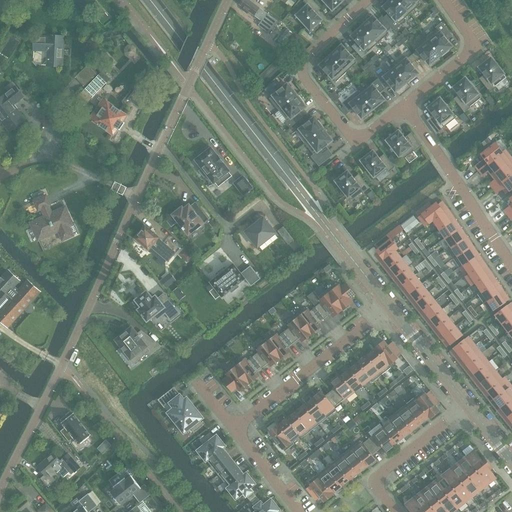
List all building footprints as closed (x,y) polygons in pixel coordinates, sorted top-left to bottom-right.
[(278,22),(259,8),(248,0),(242,0),(239,4),(243,7),(241,10),(246,13),(248,11),(254,15),(261,21),(258,26),(269,34),(278,22)] [(318,15),(314,11),(319,7),(312,0),(304,0),(303,2),(307,6),(297,16),(300,19),(307,27),(307,26),(310,30),(311,30),(318,23),(321,20),(317,16),(318,15)] [(322,0),(329,6),(332,10),(333,9),(333,10),(340,3),(343,0),(322,0)] [(387,4),(384,7),(387,11),(386,11),(388,13),(383,18),(395,31),(401,25),(399,24),(409,14),(396,0),(390,0),(386,4),(387,4)] [(396,0),(409,14),(420,4),(415,0),(396,0)] [(102,24),(109,18),(105,13),(98,19),(102,24)] [(389,34),(382,26),(383,26),(377,20),(376,20),(373,17),(370,20),(369,18),(361,25),(363,26),(362,27),(374,40),(378,44),(389,34)] [(449,42),(446,38),(450,34),(441,23),(435,28),(437,29),(426,37),(441,56),(441,55),(442,57),(449,51),(448,49),(451,47),(448,43),(449,42)] [(374,40),(362,27),(355,33),(352,36),(355,40),(354,41),(360,47),(361,46),(364,49),(374,40)] [(63,66),(64,36),(48,36),(48,37),(35,36),(34,50),(48,51),(47,66),(63,66)] [(441,56),(426,37),(415,47),(418,50),(412,55),(416,60),(421,56),(425,61),(426,61),(429,64),(432,62),(441,56)] [(135,53),(135,49),(132,46),(128,46),(125,49),(125,53),(128,56),(132,56),(135,53)] [(357,63),(350,56),(351,55),(346,49),(345,49),(341,46),(338,49),(330,56),(346,73),(357,63)] [(415,70),(416,69),(411,64),(416,60),(412,55),(407,59),(404,55),(393,64),(407,82),(408,84),(416,78),(414,76),(418,73),(415,70)] [(346,73),(330,56),(323,62),(320,65),(324,69),(323,70),(328,76),(329,75),(336,82),(346,73)] [(506,78),(500,70),(494,62),(491,58),(490,59),(483,65),(479,67),(483,72),(482,73),(486,77),(481,81),(490,92),(496,87),(495,86),(506,78)] [(407,82),(393,64),(392,65),(393,67),(383,75),(387,81),(386,82),(391,88),(392,87),(395,91),(399,89),(407,82)] [(84,86),(97,74),(88,65),(75,77),(84,86)] [(102,72),(76,99),(84,106),(110,79),(102,72)] [(481,98),(475,90),(469,82),(465,78),(465,79),(457,85),(454,88),(458,92),(457,93),(460,98),(455,101),(464,112),(471,108),(470,107),(481,98)] [(371,84),(360,93),(373,109),(381,103),(384,100),(381,96),(382,96),(377,89),(376,90),(371,84)] [(277,93),(269,99),(278,110),(282,107),(298,94),(291,87),(290,88),(287,85),(283,88),(283,87),(276,92),(277,93)] [(0,119),(10,132),(25,120),(13,105),(24,97),(15,87),(0,98),(0,119)] [(359,91),(342,104),(349,112),(353,109),(358,115),(359,114),(362,118),(365,115),(373,109),(360,93),(359,91)] [(282,107),(278,110),(287,121),(285,122),(289,128),(301,119),(297,114),(302,111),(301,110),(305,107),(302,104),(304,102),(298,94),(282,107)] [(126,117),(126,115),(103,99),(99,105),(103,108),(94,121),(112,134),(114,134),(118,128),(118,126),(117,126),(119,122),(120,123),(122,122),(126,117)] [(432,105),(428,108),(432,113),(431,113),(435,118),(433,119),(428,123),(436,135),(442,131),(440,127),(454,116),(449,110),(443,103),(440,99),(439,99),(431,105),(432,105)] [(304,126),(296,132),(305,144),(323,129),(324,128),(318,120),(316,122),(314,118),(310,121),(309,120),(303,126),(304,126)] [(323,129),(305,144),(313,155),(311,157),(319,166),(331,157),(324,148),(328,145),(328,144),(332,141),(329,137),(323,129)] [(422,146),(413,135),(407,140),(403,135),(402,136),(399,131),(395,134),(394,132),(386,138),(388,140),(387,141),(390,145),(396,152),(402,160),(414,151),(415,152),(422,146)] [(479,171),(505,150),(502,152),(495,143),(481,154),(484,159),(475,166),(479,171)] [(229,171),(222,162),(211,147),(195,160),(202,169),(199,171),(204,177),(207,175),(214,184),(229,171)] [(492,176),(511,159),(511,158),(505,150),(479,171),(483,176),(489,172),(492,176)] [(395,168),(386,156),(381,160),(378,156),(377,156),(373,152),(370,154),(368,153),(361,159),(362,160),(361,161),(365,165),(363,166),(369,174),(371,172),(375,178),(386,170),(389,172),(395,168)] [(493,189),(511,174),(511,159),(492,176),(495,179),(489,184),(493,189)] [(369,188),(360,177),(356,180),(352,176),(351,176),(347,172),(344,175),(344,174),(336,180),(336,181),(339,185),(345,193),(351,201),(362,192),(363,193),(369,188)] [(506,194),(511,189),(511,174),(493,189),(497,194),(503,190),(506,194)] [(252,188),(243,176),(234,183),(243,195),(252,188)] [(73,225),(65,207),(52,213),(48,206),(50,205),(46,196),(35,201),(39,211),(42,209),(45,217),(31,223),(39,240),(59,231),(63,240),(73,236),(69,227),(73,225)] [(433,220),(448,210),(447,208),(442,201),(438,204),(437,203),(432,206),(429,202),(415,213),(426,226),(433,220)] [(196,230),(209,220),(199,208),(194,212),(189,206),(184,210),(182,208),(180,209),(180,208),(174,213),(175,214),(173,215),(183,227),(182,228),(184,230),(185,230),(188,234),(195,229),(196,230)] [(439,229),(454,219),(448,210),(433,220),(439,229)] [(275,233),(263,218),(245,232),(257,247),(275,233)] [(445,238),(460,228),(454,219),(439,229),(445,238)] [(378,252),(374,255),(380,262),(403,244),(396,236),(400,233),(403,230),(400,225),(396,228),(393,231),(392,231),(375,245),(378,249),(376,250),(378,252)] [(175,252),(159,238),(146,227),(144,227),(139,233),(138,233),(136,236),(136,237),(135,238),(143,246),(144,247),(146,249),(147,249),(148,250),(150,248),(160,256),(159,257),(165,261),(175,252)] [(293,240),(283,227),(277,231),(288,245),(293,240)] [(451,247),(466,237),(460,228),(445,238),(451,247)] [(457,256),(473,246),(466,237),(451,247),(457,256)] [(403,244),(380,262),(387,271),(402,259),(395,250),(403,244)] [(459,268),(479,255),(473,246),(457,256),(463,265),(459,267),(459,268)] [(192,257),(184,249),(179,255),(187,262),(192,257)] [(465,276),(485,263),(479,255),(459,268),(465,276)] [(393,279),(409,267),(402,259),(387,271),(393,279)] [(329,263),(323,268),(326,272),(332,268),(329,263)] [(471,285),(491,272),(485,263),(465,276),(471,285)] [(237,285),(245,279),(251,286),(260,279),(250,266),(241,273),(233,264),(224,271),(224,270),(218,274),(219,275),(210,282),(222,297),(230,291),(231,293),(239,287),(237,285)] [(400,288),(415,276),(409,267),(393,279),(400,288)] [(0,320),(8,328),(24,310),(28,313),(31,313),(34,310),(34,307),(30,303),(35,298),(40,292),(28,280),(19,290),(15,287),(20,281),(8,270),(1,278),(0,279),(0,320)] [(481,292),(497,281),(491,272),(471,285),(472,286),(476,283),(481,292)] [(407,296),(422,284),(415,276),(400,288),(407,296)] [(481,292),(477,294),(484,303),(503,290),(497,281),(481,292)] [(336,283),(327,290),(343,311),(350,306),(348,304),(352,301),(350,298),(354,295),(345,283),(341,287),(339,285),(338,286),(336,283)] [(413,305),(429,293),(422,284),(407,296),(413,305)] [(178,287),(171,292),(178,300),(185,295),(178,287)] [(314,291),(307,297),(315,307),(324,319),(330,314),(332,317),(342,309),(343,311),(327,290),(318,297),(314,291)] [(490,313),(509,300),(503,290),(484,303),(490,313)] [(176,309),(163,294),(157,298),(155,296),(152,299),(147,291),(135,300),(141,308),(138,310),(142,314),(141,315),(143,317),(144,317),(147,321),(152,317),(155,322),(165,314),(167,316),(176,309)] [(420,313),(435,301),(429,293),(413,305),(420,313)] [(427,322),(442,309),(435,301),(420,313),(427,322)] [(502,324),(511,316),(511,304),(511,303),(495,315),(502,324)] [(305,308),(296,315),(311,334),(321,326),(319,323),(324,319),(315,307),(310,312),(308,310),(307,311),(305,308)] [(433,330),(449,318),(442,309),(427,322),(433,330)] [(296,315),(287,322),(290,325),(288,326),(290,327),(285,331),(294,343),(299,339),(301,342),(311,334),(296,315)] [(509,332),(511,329),(511,316),(502,324),(509,332)] [(440,339),(456,326),(449,318),(433,330),(440,339)] [(447,347),(462,335),(456,326),(440,339),(447,347)] [(161,346),(146,335),(140,339),(137,336),(138,335),(137,334),(132,328),(116,340),(121,347),(134,363),(149,351),(152,354),(161,346)] [(265,339),(280,358),(290,351),(288,348),(293,343),(284,332),(279,336),(277,334),(268,342),(265,339)] [(457,360),(475,345),(468,336),(450,351),(457,360)] [(280,358),(265,339),(256,346),(259,349),(257,350),(259,352),(254,356),(263,367),(268,363),(270,366),(280,358)] [(401,354),(392,343),(388,346),(384,341),(375,349),(391,368),(391,367),(389,364),(397,358),(397,357),(401,354)] [(464,368),(482,354),(475,345),(457,360),(464,368)] [(375,349),(375,350),(373,352),(372,351),(367,355),(382,375),(391,368),(375,349)] [(470,377),(489,362),(482,354),(464,368),(470,377)] [(367,355),(366,356),(367,356),(364,358),(358,362),(374,381),(382,375),(367,355)] [(263,367),(254,356),(248,361),(246,359),(237,366),(249,382),(259,375),(256,372),(263,367)] [(358,362),(358,363),(356,365),(355,364),(350,369),(363,385),(371,379),(373,382),(374,381),(358,362)] [(477,385),(495,371),(489,362),(470,377),(477,385)] [(228,376),(223,380),(232,392),(237,388),(239,391),(249,383),(234,364),(225,371),(228,374),(226,375),(228,376)] [(350,369),(349,369),(350,370),(347,372),(347,371),(341,375),(354,392),(363,385),(350,369)] [(399,370),(395,373),(398,378),(401,381),(404,378),(402,375),(399,370)] [(484,394),(505,377),(504,377),(502,379),(495,371),(477,385),(484,394)] [(341,375),(341,376),(339,378),(338,378),(332,383),(333,383),(336,387),(330,392),(340,403),(354,392),(341,375)] [(490,402),(511,386),(505,377),(484,394),(490,402)] [(394,381),(390,385),(392,387),(397,384),(401,381),(398,378),(394,381)] [(511,386),(490,402),(497,410),(511,398),(511,386)] [(174,387),(158,400),(165,408),(171,403),(174,408),(168,413),(176,423),(195,408),(187,398),(184,400),(174,387)] [(313,398),(312,399),(327,418),(328,417),(336,411),(334,408),(340,403),(330,392),(325,396),(322,392),(321,391),(315,396),(316,397),(313,399),(313,398)] [(439,402),(431,391),(426,395),(423,391),(414,398),(430,417),(438,410),(435,405),(439,402)] [(414,398),(406,405),(421,424),(430,417),(414,398)] [(504,419),(511,412),(511,398),(497,410),(504,419)] [(312,399),(307,403),(305,405),(304,405),(319,424),(327,418),(312,399)] [(304,405),(298,409),(299,410),(296,412),(296,411),(295,412),(310,431),(319,424),(304,405)] [(406,405),(397,411),(413,431),(421,424),(406,405)] [(204,425),(200,420),(202,418),(195,408),(176,423),(184,433),(190,428),(194,433),(204,425)] [(397,411),(389,418),(404,437),(413,431),(397,411)] [(65,427),(60,431),(69,442),(73,438),(79,445),(90,435),(73,413),(72,414),(71,412),(65,417),(66,419),(61,423),(65,427)] [(295,412),(290,416),(290,417),(288,419),(287,418),(287,419),(302,438),(310,431),(295,412)] [(361,414),(353,420),(356,424),(364,418),(361,414)] [(389,418),(388,419),(391,422),(383,428),(396,444),(404,437),(389,418)] [(287,419),(281,423),(282,423),(279,425),(278,425),(294,445),(294,444),(292,441),(299,435),(301,438),(302,438),(287,419)] [(278,425),(269,432),(285,452),(294,445),(278,425)] [(383,428),(368,439),(377,451),(383,446),(386,450),(387,451),(396,444),(383,428)] [(206,461),(207,460),(222,448),(225,446),(216,436),(214,438),(210,433),(200,441),(204,446),(198,451),(206,461)] [(377,451),(368,439),(363,444),(360,441),(351,448),(366,467),(376,460),(375,459),(372,455),(377,451)] [(233,462),(222,448),(207,460),(217,474),(233,462)] [(351,448),(343,455),(358,474),(366,467),(351,448)] [(483,456),(480,458),(474,451),(466,457),(477,470),(487,462),(483,456)] [(53,454),(45,460),(59,475),(60,474),(63,477),(68,473),(69,474),(73,470),(75,472),(80,468),(68,454),(60,461),(53,454)] [(343,455),(334,461),(349,480),(358,474),(343,455)] [(466,457),(459,463),(469,476),(477,470),(466,457)] [(45,460),(38,467),(45,475),(40,479),(47,487),(55,480),(52,477),(56,473),(58,476),(59,475),(45,460)] [(334,461),(326,468),(341,487),(349,480),(334,461)] [(244,476),(233,462),(217,474),(228,488),(244,476)] [(490,470),(492,468),(487,462),(477,470),(488,484),(496,478),(490,470)] [(469,476),(459,463),(451,469),(462,482),(469,476)] [(326,468),(317,475),(320,478),(333,494),(341,487),(326,468)] [(462,482),(451,469),(444,475),(454,488),(462,482)] [(477,470),(469,476),(480,490),(488,484),(477,470)] [(249,488),(254,484),(246,474),(244,476),(228,488),(236,498),(243,493),(249,499),(255,495),(249,488)] [(144,484),(140,488),(131,475),(130,476),(131,476),(126,480),(125,479),(125,478),(124,478),(113,487),(114,487),(115,488),(111,492),(110,492),(120,505),(121,505),(120,504),(133,494),(140,503),(152,494),(144,484)] [(454,488),(444,475),(436,481),(447,494),(454,488)] [(469,476),(462,482),(472,496),(480,490),(469,476)] [(311,486),(307,489),(315,500),(320,496),(324,501),(333,494),(320,478),(311,485),(311,486)] [(447,494),(436,481),(429,487),(439,500),(447,494)] [(462,482),(454,488),(465,502),(472,496),(462,482)] [(439,500),(429,487),(421,493),(432,506),(439,500)] [(454,488),(447,494),(457,508),(465,502),(454,488)] [(89,511),(98,506),(97,505),(100,502),(92,492),(88,494),(79,501),(84,507),(79,511),(77,510),(78,509),(77,509),(73,511),(89,511)] [(424,511),(432,506),(421,493),(414,499),(424,511)] [(447,494),(439,500),(448,511),(452,511),(457,508),(447,494)] [(276,511),(277,511),(279,510),(271,500),(263,506),(258,499),(252,504),(257,511),(255,511),(276,511)] [(424,511),(414,499),(406,505),(411,511),(424,511)] [(448,511),(439,500),(432,506),(436,511),(448,511)]
